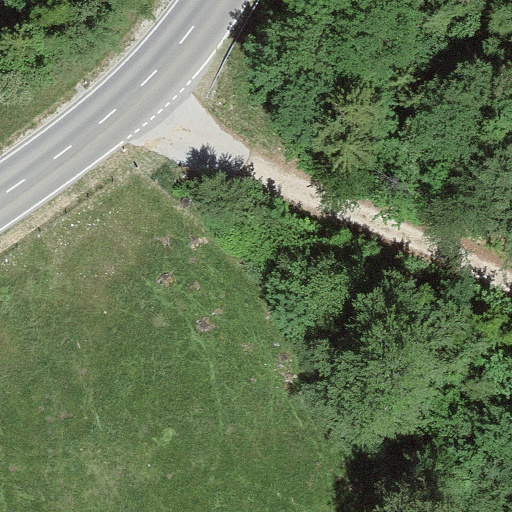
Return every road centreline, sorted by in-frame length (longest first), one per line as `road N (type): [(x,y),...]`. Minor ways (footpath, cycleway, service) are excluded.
road 1 (track): [(511,287),(223,154),(129,98)]
road 2 (secondary): [(215,0),(129,98),(0,196)]
